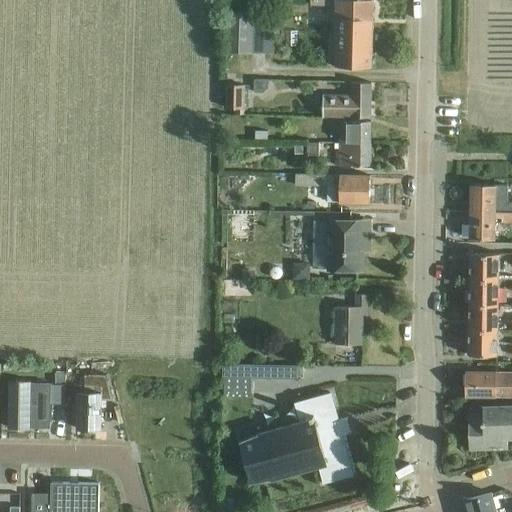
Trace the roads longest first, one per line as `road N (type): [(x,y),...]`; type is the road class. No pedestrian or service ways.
road 1 (residential): [(421,497),(427,0)]
road 2 (residential): [(136,511),(111,459),(0,454)]
